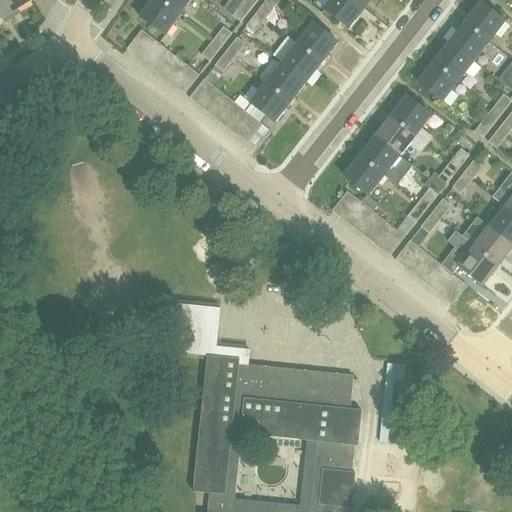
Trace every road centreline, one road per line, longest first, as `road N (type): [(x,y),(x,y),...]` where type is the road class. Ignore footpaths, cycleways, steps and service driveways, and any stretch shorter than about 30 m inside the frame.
road 1 (residential): [(277,201),(66,40)]
road 2 (residential): [(484,366),(277,201)]
road 3 (residential): [(277,201),(434,0)]
road 4 (residential): [(90,511),(0,368)]
